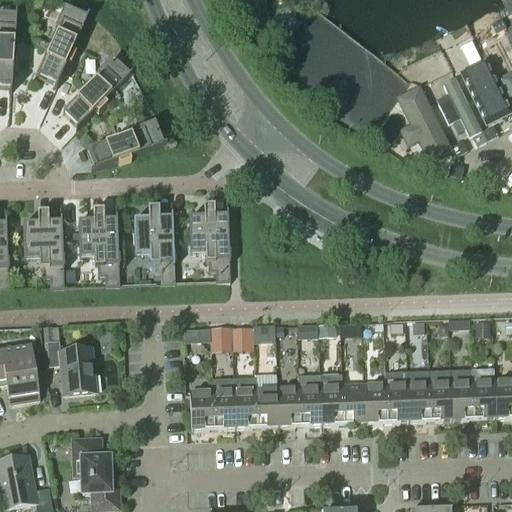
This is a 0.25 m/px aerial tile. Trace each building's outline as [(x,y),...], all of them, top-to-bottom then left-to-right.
[(72,55),(87,21),(63,11),(54,31),(57,33),(49,52),(50,52),(37,81),(56,90),(66,67),(70,68),(75,56),(72,55)] [(13,55),(15,18),(0,17),(0,92),(10,93),(12,68),(15,68),(16,56),(13,55)] [(511,53),(505,39),(485,49),(511,104),(511,53)] [(104,106),(129,80),(111,62),(95,78),(98,81),(84,96),(62,119),(78,134),(95,116),(97,118),(106,109),(104,106)] [(507,119),(479,62),(459,72),(487,129),(507,119)] [(478,134),(449,77),(429,87),(457,144),(478,134)] [(445,150),(416,94),(396,103),(424,160),(445,150)] [(163,150),(154,125),(133,134),(134,137),(115,145),(116,145),(86,157),(93,177),(117,168),(118,171),(130,166),(129,163),(163,150)] [(497,140),(492,131),(481,136),(486,146),(497,140)] [(466,156),(462,146),(451,151),(456,161),(466,156)] [(443,166),(440,181),(462,185),(465,170),(443,166)] [(228,255),(226,219),(213,220),(213,209),(202,210),(203,220),(188,221),(188,233),(188,246),(189,258),(204,257),(204,266),(207,266),(207,278),(214,277),(215,288),(229,287),(228,265),(229,265),(229,255),(228,255)] [(172,257),(171,221),(158,222),(158,212),(147,212),(147,222),(132,223),(133,235),(132,235),(133,248),(134,260),(149,259),(149,268),(151,268),(152,280),(159,279),(159,290),(174,289),(173,267),(174,267),(173,257),(172,257)] [(117,259),(116,223),(103,224),(102,214),(92,214),(92,224),(77,225),(77,237),(77,250),(78,250),(78,262),(93,261),(94,270),(96,270),(97,282),(104,282),(104,292),(118,291),(117,269),(118,269),(118,259),(117,259)] [(62,261),(60,225),(47,226),(47,216),(36,216),(37,227),(22,227),(22,239),(22,252),(23,264),(38,264),(38,272),(41,272),(41,284),(48,284),(49,294),(63,294),(62,271),(63,271),(63,261),(62,261)] [(95,398),(90,353),(59,356),(58,346),(45,348),(48,372),(60,371),(63,401),(95,398)] [(36,388),(30,351),(0,355),(0,385),(4,385),(8,410),(39,405),(37,396),(40,396),(38,388),(36,388)] [(494,425),(492,374),(470,375),(472,425),(494,425)] [(511,423),(511,383),(493,384),(493,374),(492,374),(494,425),(511,423)] [(450,426),(449,375),(427,376),(429,427),(450,426)] [(472,425),(470,375),(449,375),(450,426),(472,425)] [(429,427),(427,376),(406,377),(407,428),(429,427)] [(407,428),(406,377),(384,378),(386,429),(407,428)] [(386,429),(384,378),(383,378),(384,388),(362,389),(364,429),(386,429)] [(299,432),(320,431),(319,390),(319,380),(297,381),(297,391),(299,432)] [(342,430),(340,380),(319,380),(319,390),(320,431),(342,430)] [(364,429),(362,389),(341,389),(341,380),(340,380),(342,430),(364,429)] [(234,434),(232,383),(211,384),(211,394),(213,435),(234,434)] [(256,434),(254,393),(254,383),(232,383),(234,434),(256,434)] [(297,391),(276,392),(277,433),(299,432),(297,391)] [(277,433),(276,392),(254,393),(256,434),(277,433)] [(211,394),(188,395),(190,436),(213,435),(211,394)] [(109,492),(108,462),(100,462),(100,444),(71,445),(72,482),(80,482),(81,499),(90,498),(90,511),(117,511),(117,491),(109,492)] [(0,511),(23,511),(34,510),(34,511),(50,511),(47,493),(35,496),(28,460),(0,465),(0,511)]
